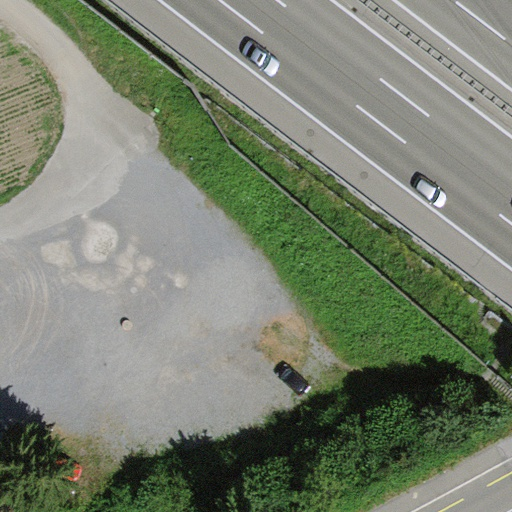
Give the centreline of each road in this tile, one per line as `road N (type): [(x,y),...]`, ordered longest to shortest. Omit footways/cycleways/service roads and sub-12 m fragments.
road 1 (motorway): [(247,0),(511,201)]
road 2 (track): [(43,217),(74,177),(87,99),(73,62),(0,1)]
